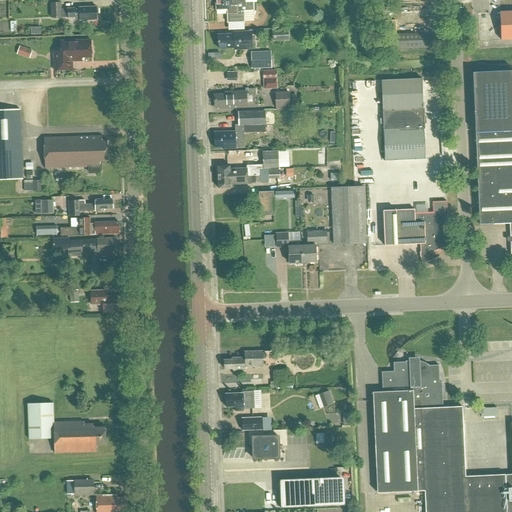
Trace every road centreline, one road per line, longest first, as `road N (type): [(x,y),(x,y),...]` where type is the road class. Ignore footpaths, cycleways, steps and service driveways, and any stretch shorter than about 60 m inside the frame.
road 1 (unclassified): [(144,511),(124,0)]
road 2 (secondary): [(198,312),(186,0)]
road 3 (unclassified): [(466,300),(453,0)]
road 4 (unclassified): [(198,312),(466,300)]
road 5 (secondary): [(206,511),(198,312)]
